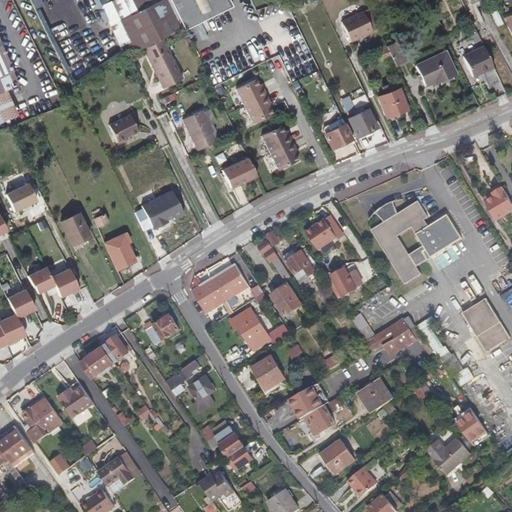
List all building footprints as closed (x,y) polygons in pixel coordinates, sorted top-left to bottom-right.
[(166,0),(118,0),(102,8),(125,53),(178,23),(166,0)] [(167,0),(180,25),(181,28),(229,5),(226,0),(167,0)] [(356,0),(336,0),(332,3),(341,22),(363,12),(356,0)] [(511,16),(511,15),(503,19),(511,36),(511,16)] [(158,81),(161,87),(180,78),(161,39),(142,48),(150,64),(153,63),(161,79),(158,81)] [(398,42),(387,47),(396,66),(407,61),(398,42)] [(483,45),(461,56),(471,77),(493,67),(483,45)] [(0,89),(16,82),(0,46),(0,89)] [(386,46),(377,51),(381,60),(390,55),(386,46)] [(456,76),(445,53),(416,68),(425,88),(435,83),(436,86),(456,76)] [(359,59),(358,59),(350,63),(355,75),(364,71),(364,70),(359,59)] [(389,83),(382,86),(385,93),(392,90),(389,83)] [(237,95),(254,129),(274,119),(271,113),(260,91),(257,85),(237,95)] [(385,93),(378,96),(387,116),(407,107),(398,87),(392,90),(385,93)] [(262,90),(260,91),(271,113),(273,112),(262,90)] [(162,105),(176,99),(174,93),(160,98),(162,105)] [(368,102),(365,94),(353,100),(356,108),(368,102)] [(376,127),(367,110),(348,119),(357,136),(376,127)] [(196,151),(216,141),(202,112),(181,122),(196,151)] [(136,129),(127,113),(107,123),(115,140),(125,135),(136,129)] [(346,140),(352,137),(343,118),(342,119),(341,119),(340,118),(335,121),(335,123),(325,127),(325,131),(326,133),(324,134),(332,149),(346,142),(346,140)] [(284,131),(282,132),(294,155),(296,153),(284,131)] [(294,155),(282,132),(262,142),(274,164),(294,155)] [(487,161),(480,149),(474,153),(481,165),(487,161)] [(221,173),(230,191),(256,178),(247,161),(221,173)] [(5,193),(14,210),(36,199),(27,181),(5,193)] [(511,209),(511,201),(502,185),(491,191),(494,196),(484,201),(495,220),(497,218),(511,209)] [(484,201),(494,196),(491,191),(483,196),(481,197),(484,201)] [(171,192),(142,207),(153,230),(168,223),(167,220),(173,218),(174,220),(183,215),(171,192)] [(394,200),(388,202),(383,204),(379,208),(376,211),(385,221),(372,228),(406,283),(424,272),(419,264),(429,257),(425,250),(427,248),(432,256),(464,236),(449,213),(429,225),(425,219),(431,216),(420,200),(398,213),(394,200)] [(59,222),(71,245),(88,236),(77,214),(59,222)] [(105,223),(101,215),(91,220),(95,228),(105,223)] [(331,215),(325,219),(337,237),(339,239),(345,235),(331,215)] [(306,232),(319,250),(337,237),(325,219),(306,232)] [(271,230),(266,234),(273,245),(279,242),(271,230)] [(121,234),(103,243),(116,269),(135,259),(126,243),(121,234)] [(274,249),(268,240),(258,247),(264,255),(265,255),(270,263),(272,263),(282,278),(282,277),(285,280),(288,277),(286,275),(287,274),(272,251),(274,249)] [(283,256),(286,260),(295,254),(293,250),(283,256)] [(306,258),(301,250),(295,254),(286,260),(297,277),(308,271),(311,275),(315,273),(315,272),(319,269),(310,255),(306,258)] [(335,282),(342,296),(357,289),(356,287),(363,283),(354,268),(351,269),(349,265),(331,275),(335,282)] [(211,279),(225,301),(247,287),(233,266),(211,279)] [(38,294),(55,285),(51,277),(46,267),(28,276),(33,286),(34,285),(38,294)] [(73,294),(80,291),(69,269),(51,277),(55,285),(61,297),(72,292),(73,294)] [(211,279),(192,291),(199,303),(206,313),(225,301),(211,279)] [(17,281),(1,290),(6,298),(21,288),(17,281)] [(342,296),(335,282),(330,284),(338,298),(342,296)] [(289,286),(287,284),(271,294),(284,315),(301,304),(292,292),(289,286)] [(258,304),(266,300),(259,286),(251,289),(258,304)] [(24,314),(34,309),(25,290),(7,298),(15,314),(18,320),(25,317),(24,314)] [(463,312),(487,351),(511,336),(488,297),(463,312)] [(236,329),(239,328),(253,350),(269,339),(250,308),(230,321),(236,329)] [(359,330),(368,325),(360,313),(351,318),(359,330)] [(18,320),(15,314),(0,320),(0,330),(6,343),(7,346),(14,342),(13,340),(25,335),(18,320)] [(405,319),(403,319),(375,336),(366,341),(372,351),(383,345),(417,324),(411,316),(405,319)] [(144,331),(153,347),(178,333),(168,317),(144,331)] [(435,352),(417,324),(383,345),(390,356),(408,346),(412,344),(420,339),(431,355),(435,352)] [(359,330),(366,341),(375,336),(368,325),(359,330)] [(110,343),(111,344),(102,350),(112,364),(127,354),(117,339),(110,343)] [(180,342),(174,346),(179,353),(185,349),(180,342)] [(458,342),(451,349),(460,357),(466,350),(458,342)] [(301,351),(297,345),(289,351),(292,357),(301,351)] [(144,352),(149,360),(153,357),(148,349),(144,352)] [(94,356),(105,373),(112,368),(110,366),(112,364),(102,350),(94,356)] [(444,365),(435,352),(431,355),(429,356),(438,369),(444,365)] [(324,363),(330,372),(343,364),(338,355),(324,363)] [(81,365),(91,379),(99,374),(101,376),(105,373),(94,356),(81,365)] [(253,368),(268,391),(286,380),(272,356),(253,368)] [(119,364),(122,373),(130,371),(128,362),(119,364)] [(190,374),(199,368),(195,362),(164,381),(174,396),(182,390),(179,385),(191,377),(190,374)] [(461,387),(474,379),(468,368),(454,376),(461,387)] [(77,382),(74,377),(61,386),(65,391),(77,382)] [(192,407),(197,415),(214,404),(209,396),(216,392),(211,384),(210,385),(205,378),(188,389),(197,404),(192,407)] [(379,379),(366,389),(380,408),(384,406),(393,399),(379,379)] [(432,391),(422,379),(416,383),(425,394),(427,396),(432,391)] [(68,414),(89,400),(83,390),(77,382),(65,391),(61,386),(53,392),(68,414)] [(420,398),(425,394),(416,383),(411,387),(420,398)] [(306,417),(324,407),(320,401),(326,397),(318,384),(289,401),(301,420),(306,417)] [(24,415),(46,400),(44,397),(22,413),(24,415)] [(324,407),(306,417),(316,435),(336,423),(330,414),(345,405),(340,397),(329,403),(324,407)] [(329,403),(326,397),(320,401),(324,407),(329,403)] [(64,426),(46,400),(24,415),(34,430),(28,435),(36,445),(64,426)] [(492,435),(472,406),(462,414),(459,410),(456,411),(459,416),(455,419),(475,445),(492,435)] [(139,418),(145,414),(148,412),(144,407),(135,412),(139,418)] [(383,421),(389,417),(384,409),(378,413),(383,421)] [(117,417),(125,428),(135,420),(132,416),(126,420),(121,414),(117,417)] [(10,462),(15,469),(35,454),(16,427),(0,438),(0,448),(8,460),(10,462)] [(200,433),(207,443),(216,437),(208,427),(200,433)] [(230,427),(216,437),(230,458),(245,448),(230,427)] [(471,454),(458,438),(446,448),(438,439),(425,450),(433,459),(447,474),(471,454)] [(355,461),(342,442),(322,455),(336,475),(355,461)] [(86,456),(95,450),(90,444),(82,450),(86,456)] [(0,465),(8,460),(0,448),(0,465)] [(245,448),(230,458),(238,470),(253,460),(245,448)] [(59,456),(49,463),(58,476),(68,468),(59,456)] [(135,479),(120,457),(98,472),(114,494),(135,479)] [(78,463),(82,473),(92,470),(89,459),(78,463)] [(10,462),(5,466),(24,491),(29,488),(15,469),(10,462)] [(357,488),(360,486),(366,493),(379,482),(365,466),(350,480),(357,488)] [(410,466),(400,475),(405,480),(415,471),(410,466)] [(219,474),(213,479),(211,476),(205,480),(199,485),(212,503),(223,495),(226,499),(233,493),(219,474)] [(246,481),(239,486),(241,489),(248,484),(246,481)] [(245,496),(255,489),(251,482),(248,484),(241,489),(245,496)] [(366,493),(360,486),(357,488),(364,496),(366,493)] [(0,497),(5,504),(9,501),(0,487),(0,497)] [(487,487),(482,493),(489,499),(494,493),(487,487)] [(101,488),(79,503),(85,511),(104,511),(114,505),(101,488)] [(393,489),(387,494),(399,507),(405,502),(393,489)] [(295,511),(298,510),(285,490),(266,502),(273,511),(295,511)] [(387,494),(385,493),(371,505),(377,511),(397,511),(400,509),(399,507),(387,494)]
